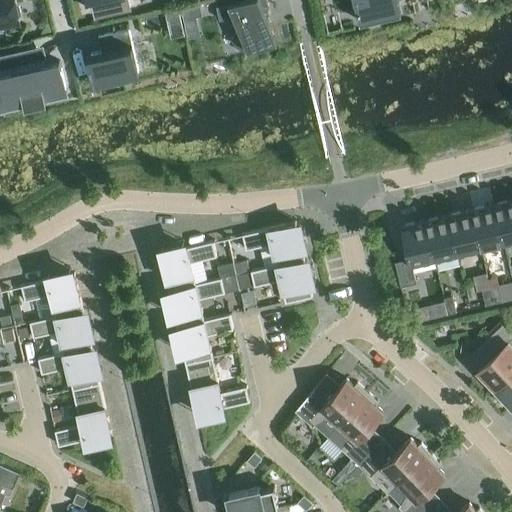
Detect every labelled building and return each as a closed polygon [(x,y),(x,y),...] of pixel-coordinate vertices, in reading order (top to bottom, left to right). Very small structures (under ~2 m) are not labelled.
[(0,0),(0,24),(20,21),(19,16),(21,13),(19,6),(17,4),(15,0),(0,0)] [(92,0),(96,13),(131,5),(129,0),(92,0)] [(267,0),(241,0),(216,6),(220,20),(234,16),(241,32),(234,44),(248,53),(261,50),(260,45),(277,41),(267,18),(261,20),(258,11),(269,8),(267,0)] [(355,0),(360,22),(401,13),(398,0),(355,0)] [(203,16),(200,4),(181,8),(184,20),(203,16)] [(181,21),(178,9),(166,12),(168,24),(181,21)] [(102,51),(86,55),(93,84),(139,73),(129,29),(98,36),(102,51)] [(36,48),(0,56),(0,98),(1,103),(23,98),(24,104),(45,99),(44,93),(65,88),(59,61),(37,66),(36,60),(39,60),(36,48)] [(511,199),(494,203),(504,243),(511,241),(511,199)] [(494,203),(471,209),(481,249),(504,243),(494,203)] [(471,209),(448,214),(458,254),(481,249),(471,209)] [(448,214),(425,220),(435,260),(458,254),(448,214)] [(435,260),(425,220),(401,226),(409,258),(394,262),(395,262),(401,286),(416,282),(412,265),(435,260)] [(271,243),(276,264),(276,265),(304,259),(295,221),(242,234),(246,249),(271,243)] [(160,253),(168,290),(196,283),(195,283),(191,262),(216,256),(213,240),(160,253)] [(276,265),(276,264),(236,273),(239,289),(280,279),(285,302),(312,296),(304,259),(276,265)] [(50,294),(55,316),(56,316),(83,310),(74,273),(21,285),(25,300),(50,294)] [(168,290),(177,326),(204,320),(204,319),(199,298),(225,292),(221,277),(195,283),(196,283),(168,290)] [(499,285),(490,287),(494,303),(503,301),(499,285)] [(494,303),(490,287),(482,289),(485,305),(494,303)] [(444,298),(447,314),(456,312),(452,296),(444,298)] [(444,301),(432,304),(435,317),(447,314),(444,301)] [(22,315),(19,303),(12,305),(14,317),(22,315)] [(59,331),(64,352),(64,353),(91,346),(83,310),(56,316),(55,316),(30,321),(33,337),(59,331)] [(177,326),(185,363),(213,356),(207,334),(233,328),(230,313),(204,319),(204,320),(177,326)] [(12,323),(10,315),(1,317),(3,326),(12,323)] [(479,369),(496,387),(511,371),(511,334),(502,324),(484,342),(495,353),(479,369)] [(30,335),(28,327),(18,329),(20,337),(30,335)] [(67,367),(72,389),(100,383),(91,346),(64,353),(64,352),(38,358),(42,373),(67,367)] [(213,356),(185,363),(197,413),(250,401),(246,385),(221,391),(213,356)] [(511,371),(496,387),(511,404),(511,371)] [(330,415),(340,423),(368,391),(357,382),(354,385),(346,378),(327,399),(314,387),(295,411),(312,426),(330,415)] [(100,383),(72,389),(81,424),(55,430),(58,445),(111,433),(100,383)] [(364,432),(384,411),(376,404),(378,401),(368,391),(340,423),(328,436),(358,464),(377,444),(364,432)] [(63,420),(60,409),(52,412),(54,422),(63,420)] [(391,472),(400,481),(431,452),(421,442),(418,445),(410,437),(389,457),(377,444),(358,464),(364,470),(375,481),(391,472)] [(246,460),(254,467),(262,458),(254,451),(246,460)] [(424,493),(445,474),(437,466),(440,463),(431,452),(400,482),(389,492),(400,504),(399,506),(403,511),(428,511),(436,506),(424,493)] [(0,506),(5,494),(10,495),(20,472),(0,463),(0,506)] [(357,477),(364,470),(358,464),(351,471),(357,477)] [(233,511),(255,511),(276,507),(276,508),(279,507),(274,486),(260,489),(259,487),(229,494),(233,511)] [(72,502),(84,507),(88,497),(77,492),(72,502)] [(297,502),(306,510),(313,503),(304,495),(297,502)] [(482,511),(479,508),(476,511),(469,502),(456,511),(440,511),(436,506),(428,511),(482,511)]
